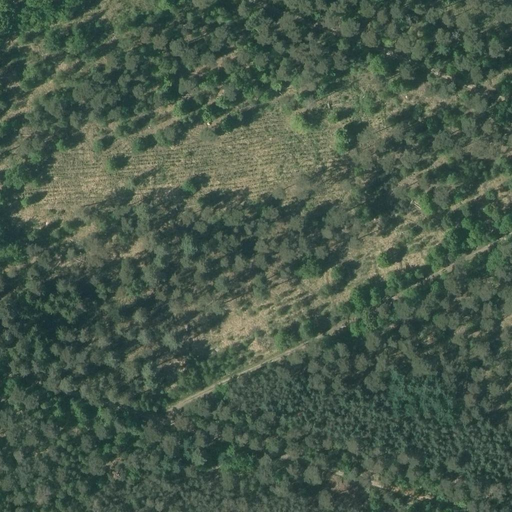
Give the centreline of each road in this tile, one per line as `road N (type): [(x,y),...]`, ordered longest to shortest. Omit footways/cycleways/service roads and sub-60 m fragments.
road 1 (track): [(0,375),(463,511)]
road 2 (track): [(162,425),(511,239)]
road 3 (track): [(249,0),(511,103)]
